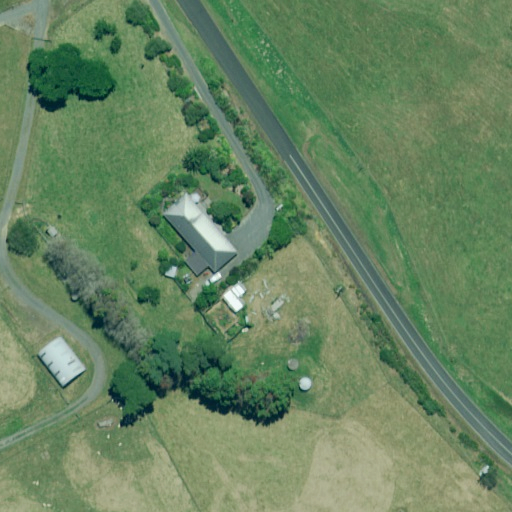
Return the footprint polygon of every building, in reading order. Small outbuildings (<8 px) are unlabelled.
[(238,252),(188,194),(165,214),(197,251),(186,260),(199,276),(210,266),(215,272),(238,252)] [(178,267),(168,264),(165,275),(175,278),(178,267)] [(247,305),(233,289),(223,298),(237,313),(247,305)] [(86,370),(62,338),(41,354),(65,386),(86,370)] [(315,378),(313,376),(312,376),(310,375),(309,375),(307,375),(306,375),(305,375),(303,376),(302,377),(301,378),(301,379),(300,380),(300,382),(300,383),(300,384),(300,386),(301,387),(302,388),(303,389),(304,390),(305,390),(307,391),(308,391),(309,391),(311,390),(312,390),(313,389),(314,388),(315,387),(315,385),(316,384),(316,382),(316,381),(315,380),(315,378)]
